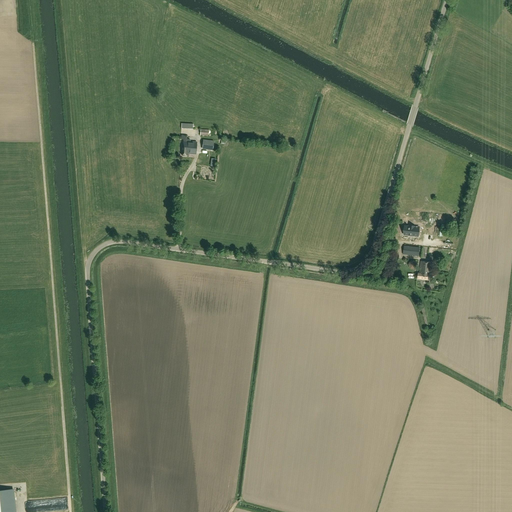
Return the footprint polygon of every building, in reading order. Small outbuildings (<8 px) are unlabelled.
[(214,142),(203,140),(202,148),(213,149),(214,142)] [(197,142),(183,141),(182,155),(187,156),(187,153),(196,154),(197,142)] [(405,228),(403,235),(418,236),(419,229),(414,229),(415,227),(410,226),(410,228),(405,228)] [(445,257),(447,247),(431,245),(430,255),(445,257)] [(419,247),(404,246),(403,254),(418,256),(419,247)] [(421,261),(420,273),(418,273),(418,278),(430,280),(430,274),(432,262),(421,261)] [(0,511),(15,511),(14,490),(0,491),(0,511)]
